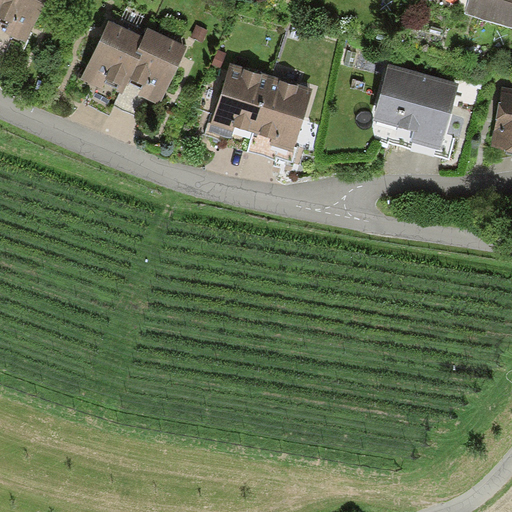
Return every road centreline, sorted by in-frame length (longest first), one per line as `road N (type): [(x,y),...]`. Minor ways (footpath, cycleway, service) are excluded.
road 1 (residential): [(0,102),(201,181),(332,215)]
road 2 (residential): [(511,182),(362,186),(344,192),(332,215)]
road 3 (residential): [(332,215),(511,246)]
